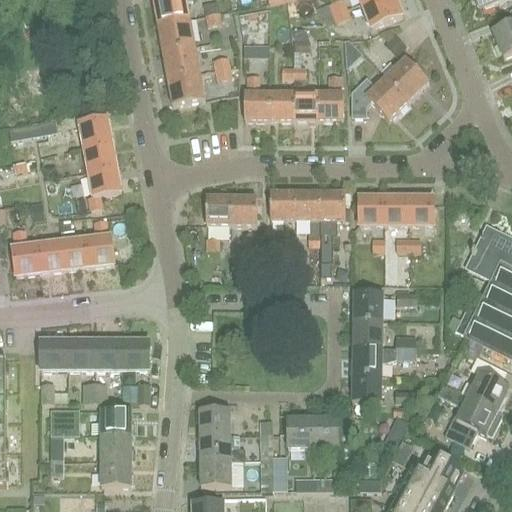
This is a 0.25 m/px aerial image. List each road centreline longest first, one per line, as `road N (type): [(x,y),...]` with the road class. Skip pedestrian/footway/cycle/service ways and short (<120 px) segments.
road 1 (unknown): [(175,296),(317,302),(326,314),(325,370),(317,385),(295,390),(172,385)]
road 2 (residential): [(153,182),(237,167),(422,166)]
road 3 (residential): [(162,511),(175,296)]
road 4 (residential): [(153,182),(122,0)]
road 5 (residential): [(175,296),(0,316)]
road 6 (residential): [(479,115),(433,0)]
